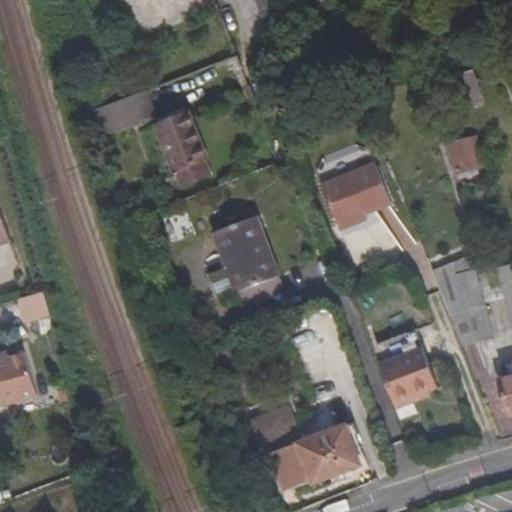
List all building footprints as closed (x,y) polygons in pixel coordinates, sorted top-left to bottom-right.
[(254,0),(270,40),(295,30),(284,0),(254,0)] [(154,94),(99,107),(105,134),(161,121),(154,94)] [(157,125),(175,173),(207,160),(198,140),(189,113),(157,125)] [(478,169),(469,138),(448,144),(459,174),(478,169)] [(212,175),(207,160),(175,173),(180,187),(212,175)] [(365,212),(391,202),(375,163),(321,185),(337,224),(365,212)] [(337,224),(340,230),(367,218),(365,212),(337,224)] [(259,221),(214,239),(238,296),(282,277),(259,221)] [(460,341),(491,329),(469,272),(438,284),(460,341)] [(55,315),(50,291),(26,298),(32,322),(55,315)] [(380,366),(396,407),(418,399),(416,395),(436,387),(422,350),(380,366)] [(0,362),(0,407),(36,398),(25,356),(0,362)] [(511,372),(498,377),(509,414),(511,413),(511,372)] [(300,444),(291,422),(256,435),(265,457),(274,454),(290,491),(364,464),(353,437),(357,435),(353,422),(300,444)]
